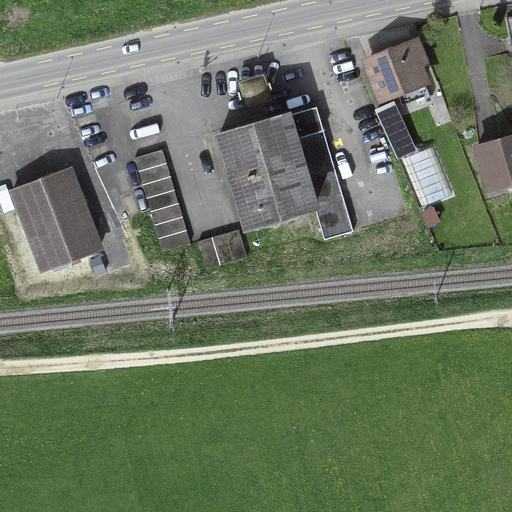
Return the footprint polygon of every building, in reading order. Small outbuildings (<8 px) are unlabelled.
[(368,62),(381,97),(423,81),(416,63),(423,61),(416,44),(368,62)] [(391,104),(376,110),(397,156),(411,150),(391,104)] [(324,240),(353,231),(316,107),(226,133),(235,166),(229,168),(237,194),(243,192),(252,225),(314,206),(324,240)] [(511,137),(476,148),(488,189),(511,182),(511,137)] [(162,149),(134,158),(162,252),(190,243),(162,149)] [(99,248),(69,169),(12,190),(43,270),(99,248)] [(247,257),(238,229),(198,241),(206,269),(247,257)]
